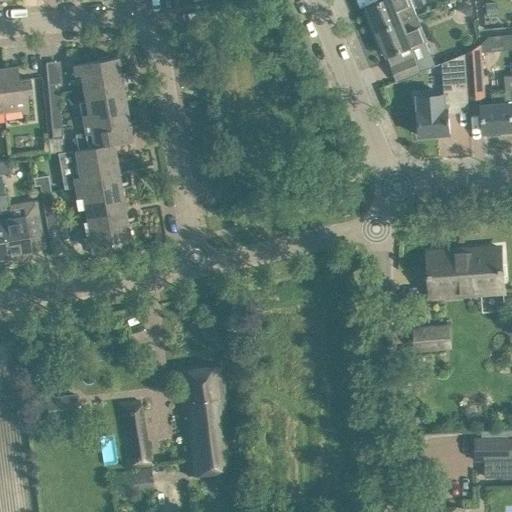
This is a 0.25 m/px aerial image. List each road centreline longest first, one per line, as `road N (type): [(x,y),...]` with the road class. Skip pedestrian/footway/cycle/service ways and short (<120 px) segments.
road 1 (residential): [(198,267),(159,66),(142,32),(101,19),(0,27)]
road 2 (unclassified): [(385,511),(382,224)]
road 3 (residential): [(397,187),(319,0)]
road 4 (unclassified): [(198,267),(0,303)]
road 5 (unclassified): [(382,224),(198,267)]
